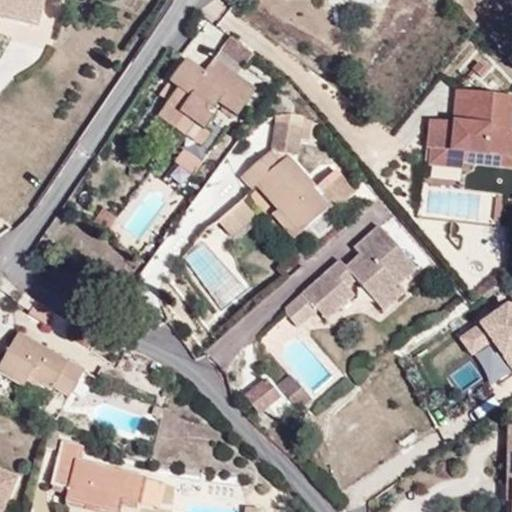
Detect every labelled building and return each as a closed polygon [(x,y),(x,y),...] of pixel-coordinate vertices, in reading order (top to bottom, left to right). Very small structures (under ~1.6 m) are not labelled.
[(0,0),(0,14),(40,25),(46,0),(0,0)] [(317,0),(338,16),(349,0),(317,0)] [(255,51),(230,33),(217,47),(240,67),(255,51)] [(221,51),(214,59),(229,72),(236,64),(221,51)] [(205,134),(221,116),(214,110),(220,104),(235,118),(255,95),(214,59),(202,73),(186,60),(167,82),(180,93),(159,117),(168,125),(157,137),(176,153),(178,150),(181,152),(201,129),(205,134)] [(507,168),(510,146),(500,145),(503,122),(482,120),(483,106),(448,102),(445,133),(421,130),(418,158),(421,159),(420,175),(452,178),(453,172),(454,162),(507,168)] [(503,122),(504,108),(483,106),(482,120),(503,122)] [(293,164),(299,128),(272,123),(265,160),(272,168),(286,156),(293,164)] [(172,165),(188,177),(198,164),(182,152),(172,165)] [(290,244),(327,213),(331,218),(352,200),(340,186),(330,185),(319,195),(286,156),(272,168),(265,160),(261,155),(234,178),(249,196),(253,192),(272,215),(268,218),(290,244)] [(506,178),(507,168),(454,162),(453,172),(506,178)] [(139,180),(125,220),(98,210),(94,223),(145,241),(163,189),(139,180)] [(225,244),(252,220),(237,203),(210,227),(225,244)] [(392,242),(375,223),(347,247),(355,255),(363,248),(372,259),(392,242)] [(352,294),(344,285),(351,280),(355,285),(372,284),(388,303),(402,291),(395,283),(413,267),(392,242),(372,259),(363,248),(355,255),(344,265),(333,274),(326,266),(297,290),(312,308),(325,297),(335,309),(352,294)] [(333,274),(344,265),(337,256),(326,266),(333,274)] [(388,303),(372,284),(355,285),(378,311),(388,303)] [(312,308),(297,290),(277,308),(292,325),(312,308)] [(335,309),(325,297),(312,308),(322,319),(335,309)] [(61,319),(29,301),(23,311),(36,319),(34,322),(53,332),(61,319)] [(479,348),(501,382),(511,374),(511,337),(496,313),(455,339),(466,356),(479,348)] [(76,406),(92,380),(23,340),(1,378),(29,395),(36,383),(76,406)] [(292,376),(280,386),(301,410),(313,400),(292,376)] [(268,381),(245,400),(259,417),(282,398),(268,381)] [(31,392),(41,398),(47,389),(36,383),(31,392)] [(511,448),(511,425),(504,425),(503,447),(511,448)] [(44,457),(54,459),(58,440),(48,437),(44,457)] [(511,511),(511,448),(503,447),(501,483),(511,483),(511,506),(505,506),(504,511),(511,511)] [(129,510),(135,485),(78,472),(81,459),(59,453),(57,468),(50,467),(45,488),(66,492),(62,511),(65,511),(117,511),(118,508),(129,510)] [(0,509),(12,479),(0,473),(0,509)] [(511,506),(511,483),(501,483),(499,506),(505,506),(511,506)] [(139,511),(151,511),(158,490),(135,485),(129,510),(139,511)]
